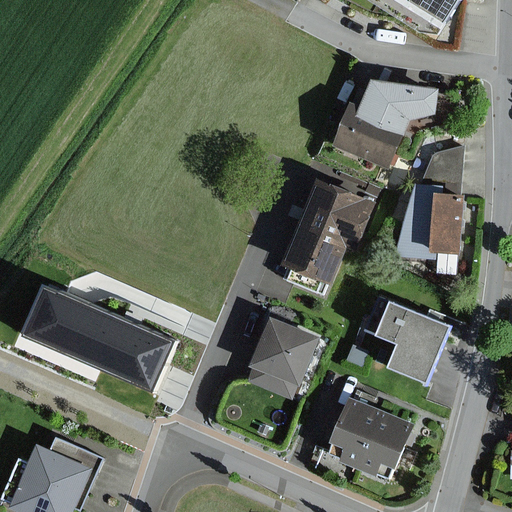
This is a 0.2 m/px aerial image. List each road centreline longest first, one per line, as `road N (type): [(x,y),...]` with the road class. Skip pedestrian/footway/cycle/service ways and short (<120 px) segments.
road 1 (residential): [(451,511),(485,356),(507,172)]
road 2 (unclassified): [(273,0),(352,43),(508,65)]
road 3 (residential): [(150,511),(172,459),(188,452),(347,511)]
